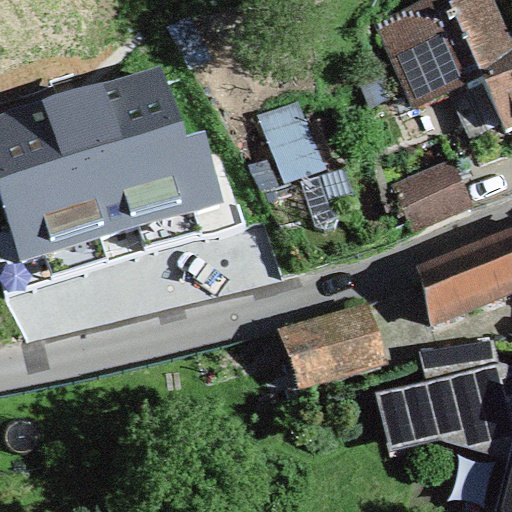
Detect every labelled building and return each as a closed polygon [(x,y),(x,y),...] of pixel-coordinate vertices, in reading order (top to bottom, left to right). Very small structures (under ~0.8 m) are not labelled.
[(511,44),(508,46),(489,1),(456,15),(449,0),(442,0),(381,25),(409,92),(458,72),(466,92),(479,87),(500,138),(511,133),(511,44)] [(160,77),(0,131),(0,201),(27,279),(222,211),(203,155),(189,159),(160,77)] [(449,162),(391,185),(409,229),(467,206),(449,162)] [(511,236),(421,276),(431,326),(511,294),(511,236)] [(377,365),(360,311),(283,335),(299,388),(377,365)] [(498,369),(491,344),(421,356),(428,386),(498,369)] [(389,397),(402,444),(444,433),(511,451),(511,372),(498,369),(428,386),(389,397)]
